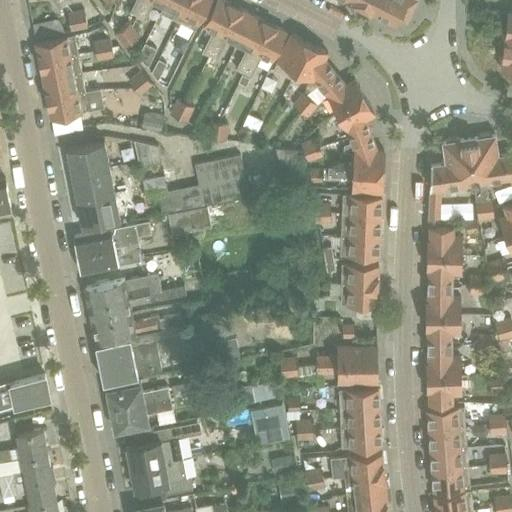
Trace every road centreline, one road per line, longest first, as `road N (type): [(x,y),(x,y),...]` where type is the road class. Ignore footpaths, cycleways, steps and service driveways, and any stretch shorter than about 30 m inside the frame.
road 1 (unclassified): [(101,511),(0,2)]
road 2 (residential): [(415,511),(406,282),(410,147),(426,76)]
road 3 (residential): [(291,0),(426,76)]
